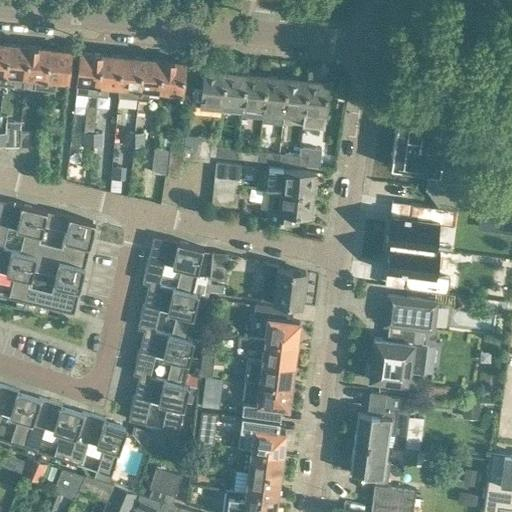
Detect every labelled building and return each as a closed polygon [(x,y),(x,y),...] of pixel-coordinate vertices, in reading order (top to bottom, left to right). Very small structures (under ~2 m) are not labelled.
[(24,86),(29,44),(8,42),(4,84),(24,86)] [(45,88),(49,47),(29,44),(24,86),(45,88)] [(67,79),(70,49),(49,47),(45,88),(55,89),(56,78),(67,79)] [(98,94),(102,52),(80,50),(76,91),(88,93),(87,104),(84,130),(93,130),(94,130),(98,94)] [(119,86),(122,55),(102,52),(98,94),(108,95),(109,84),(119,86)] [(139,98),(143,57),(122,55),(119,86),(118,96),(139,98)] [(161,90),(164,59),(143,57),(139,98),(149,99),(150,89),(161,90)] [(182,92),(185,61),(164,59),(161,90),(171,91),(170,101),(180,102),(181,91),(182,92)] [(222,106),(225,70),(204,68),(204,72),(192,71),(189,103),(222,106)] [(242,108),(246,72),(225,70),(222,106),(242,108)] [(261,122),(266,75),(246,72),(242,108),(241,120),(261,122)] [(283,113),(287,77),(266,75),(261,122),(282,125),(283,113)] [(283,113),(283,119),(303,122),(304,115),(307,79),(287,77),(283,113)] [(324,124),(328,81),(307,79),(304,115),(303,122),(324,124)] [(464,160),(446,135),(447,124),(398,117),(390,166),(427,171),(425,187),(438,204),(457,207),(462,177),(464,160)] [(187,127),(187,136),(215,137),(216,120),(201,119),(201,127),(187,127)] [(40,145),(40,130),(21,129),(21,145),(40,145)] [(94,130),(93,130),(93,145),(102,144),(101,129),(94,130)] [(49,130),(40,130),(40,145),(49,145),(49,130)] [(84,130),(84,145),(93,145),(93,130),(84,130)] [(135,145),(135,130),(126,130),(126,145),(126,146),(134,145),(135,145)] [(145,130),(135,130),(135,145),(145,145),(145,130)] [(155,130),(155,145),(157,145),(166,145),(165,130),(155,130)] [(196,147),(195,158),(209,160),(210,155),(217,155),(218,146),(219,140),(218,140),(211,139),(197,138),(196,147)] [(168,175),(171,145),(166,145),(157,145),(154,171),(168,173),(167,174),(168,175)] [(195,158),(196,147),(171,145),(168,175),(181,176),(183,157),(195,158)] [(218,146),(217,155),(231,157),(232,147),(218,146)] [(319,166),(320,153),(321,149),(300,146),(300,151),(300,154),(299,164),(319,166)] [(244,148),(243,158),(258,160),(259,150),(244,148)] [(259,150),(258,160),(272,161),(273,151),(259,150)] [(285,153),(284,162),(299,164),(300,154),(285,153)] [(216,161),(215,175),(240,178),(242,163),(216,161)] [(114,166),(113,177),(124,179),(125,167),(114,166)] [(269,167),(267,186),(270,187),(277,187),(277,189),(313,192),(315,171),(269,167)] [(239,192),(240,178),(215,175),(214,189),(239,192)] [(310,213),(313,192),(277,189),(277,187),(270,187),(270,188),(267,219),(298,222),(299,212),(310,213)] [(238,205),(239,192),(214,189),(212,203),(238,205)] [(0,246),(3,247),(9,225),(25,229),(19,251),(35,255),(39,239),(43,223),(46,210),(0,198),(0,246)] [(390,214),(386,241),(437,248),(434,247),(437,222),(452,224),(454,209),(456,210),(456,209),(411,203),(410,216),(390,214)] [(39,239),(35,255),(82,266),(81,267),(84,267),(92,237),(89,236),(93,221),(46,210),(43,223),(65,228),(61,244),(39,239)] [(150,250),(143,280),(160,284),(166,262),(182,266),(176,288),(192,292),(193,291),(203,247),(156,235),(152,251),(150,250)] [(386,241),(386,242),(390,242),(386,270),(406,272),(404,286),(448,292),(450,276),(434,274),(437,249),(437,248),(386,241)] [(0,270),(14,274),(8,296),(24,300),(28,284),(32,268),(35,255),(19,251),(3,247),(0,246),(0,270)] [(225,279),(228,252),(212,251),(209,278),(225,279)] [(28,284),(24,300),(61,309),(73,312),(81,281),(78,280),(81,267),(82,266),(35,255),(32,268),(54,273),(51,290),(28,284)] [(280,265),(266,262),(260,298),(273,299),(273,301),(302,305),(307,271),(279,267),(280,265)] [(145,296),(138,326),(155,330),(161,308),(177,312),(172,334),(188,338),(188,337),(196,301),(198,293),(193,291),(192,292),(176,288),(160,284),(143,280),(142,281),(151,283),(149,290),(147,297),(145,296)] [(412,354),(414,342),(423,335),(424,328),(434,329),(437,300),(388,294),(384,323),(389,324),(387,339),(374,337),(369,379),(409,384),(410,370),(413,370),(417,370),(420,367),(421,363),(420,359),(418,356),(415,355),(412,354)] [(300,321),(292,320),(294,308),(255,303),(254,314),(268,316),(265,337),(265,338),(297,343),(300,321)] [(261,336),(262,318),(242,317),(241,334),(261,336)] [(140,342),(133,372),(151,376),(156,354),(172,357),(167,380),(183,384),(183,383),(192,347),(194,338),(188,337),(188,338),(172,334),(155,330),(138,326),(138,327),(146,329),(145,336),(143,342),(140,342)] [(294,364),(297,343),(265,338),(265,337),(239,334),(238,344),(264,348),(262,360),(294,364)] [(202,351),(200,373),(205,373),(212,375),(215,352),(202,351)] [(294,364),(262,360),(248,358),(245,378),(246,378),(246,379),(291,385),(294,364)] [(136,387),(128,418),(133,419),(145,422),(150,400),(167,404),(161,426),(178,430),(187,393),(189,384),(183,383),(183,384),(167,380),(151,376),(133,372),(133,373),(142,375),(140,381),(138,388),(136,387)] [(288,407),(291,385),(246,379),(242,411),(279,416),(280,406),(288,407)] [(39,399),(38,399),(25,394),(25,392),(0,383),(0,416),(2,412),(17,417),(10,440),(23,445),(39,399)] [(187,393),(185,401),(192,402),(196,386),(189,384),(187,393)] [(452,397),(453,388),(428,384),(427,394),(452,397)] [(358,411),(354,441),(387,445),(389,431),(395,431),(398,407),(410,409),(412,396),(373,391),(370,413),(358,411)] [(82,413),(81,413),(68,409),(69,406),(39,396),(38,399),(39,399),(23,445),(37,450),(45,426),(61,431),(53,455),(67,459),(82,413)] [(111,474),(125,431),(126,428),(111,423),(112,420),(82,410),(81,413),(82,413),(67,459),(80,464),(88,440),(104,446),(96,469),(111,474)] [(214,443),(218,412),(202,411),(198,441),(214,443)] [(242,415),(238,447),(240,447),(250,449),(283,453),(286,431),(278,430),(279,420),(254,417),(242,415)] [(354,441),(350,471),(376,474),(370,511),(413,511),(416,487),(388,483),(390,460),(385,459),(387,445),(354,441)] [(240,447),(238,469),(247,470),(280,474),(283,453),(250,449),(240,447)] [(28,456),(6,448),(3,457),(25,464),(26,464),(28,456)] [(491,451),(482,511),(498,511),(499,507),(511,508),(511,511),(511,453),(510,454),(509,462),(491,459),(493,451),(491,451)] [(23,471),(23,473),(26,474),(40,480),(42,476),(48,462),(29,455),(28,456),(27,459),(26,464),(23,471)] [(48,462),(42,476),(56,481),(62,466),(48,462)] [(191,463),(189,476),(205,478),(207,464),(191,463)] [(149,494),(163,499),(172,502),(182,472),(156,464),(149,485),(152,486),(149,494)] [(79,487),(84,473),(62,466),(56,481),(44,511),(55,511),(62,493),(75,497),(79,487)] [(245,491),(277,496),(280,474),(247,470),(245,489),(245,491)] [(114,482),(84,473),(79,487),(106,499),(114,482)] [(130,511),(138,494),(115,484),(103,511),(130,511)] [(229,489),(225,511),(274,511),(277,496),(245,491),(229,489)] [(200,511),(201,511),(172,502),(163,499),(158,511),(200,511)]
